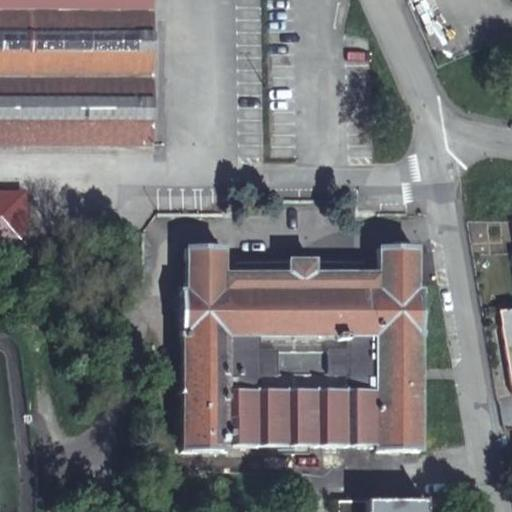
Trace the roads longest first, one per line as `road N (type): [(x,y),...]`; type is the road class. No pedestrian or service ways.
road 1 (unclassified): [(433,117),(498,511)]
road 2 (unclassified): [(382,0),(433,117)]
